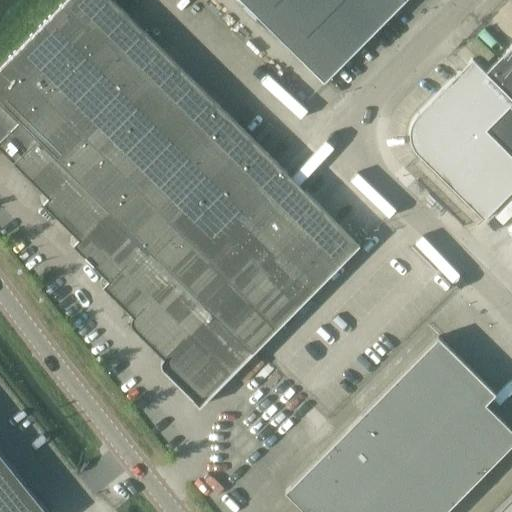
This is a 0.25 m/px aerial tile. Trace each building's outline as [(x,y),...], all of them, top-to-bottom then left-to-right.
[(358,245),(110,0),(67,0),(0,68),(0,142),(1,141),(18,157),(12,162),(48,199),(42,205),(78,240),(72,246),(107,282),(102,287),(131,317),(130,320),(129,323),(130,327),(163,358),(162,359),(160,364),(160,367),(198,406),(252,352),(254,351),(358,245)] [(241,0),(324,81),(404,0),(241,0)] [(511,178),(511,45),(484,73),(470,57),(422,105),(419,114),(421,126),(471,181),(462,189),(482,210),(511,178)] [(443,511),(511,442),(511,431),(484,404),(494,393),(437,337),(284,492),(304,511),(443,511)] [(0,511),(46,511),(0,454),(0,511)] [(511,511),(511,494),(494,511),(511,511)]
